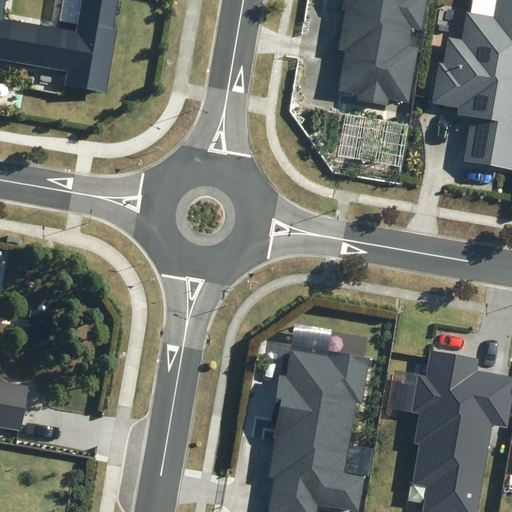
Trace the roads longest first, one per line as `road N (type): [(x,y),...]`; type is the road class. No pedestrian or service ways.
road 1 (residential): [(251,219),(511,262)]
road 2 (residential): [(159,511),(207,259)]
road 3 (residential): [(219,176),(248,0)]
road 4 (residential): [(168,204),(0,178)]
